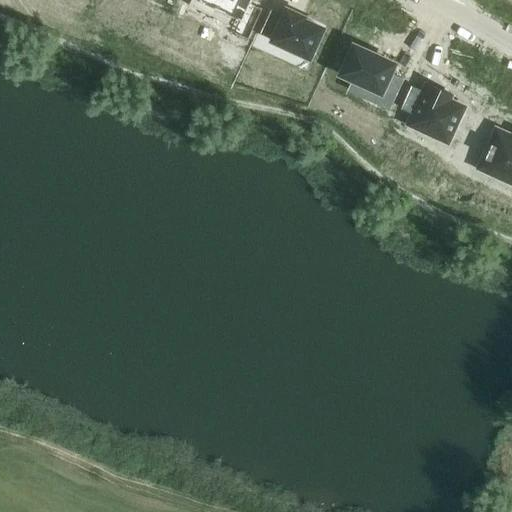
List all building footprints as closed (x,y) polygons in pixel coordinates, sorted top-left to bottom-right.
[(247,39),(261,9),(249,4),(250,0),(197,0),(197,2),(239,21),(234,33),(247,39)] [(302,17),(298,15),(299,14),(297,14),(297,15),(290,11),(290,10),(289,9),(288,11),(285,9),(282,15),(271,10),(260,33),(272,38),(271,40),(307,56),(320,28),(318,27),(319,26),(317,25),(317,26),(301,19),(302,17)] [(352,45),(339,73),(378,91),(373,102),(388,109),(401,79),(388,72),(392,63),(378,57),(379,56),(377,55),(377,56),(368,52),(368,51),(367,50),(366,51),(352,45)] [(411,114),(407,124),(446,142),(463,107),(448,100),(450,94),(425,83),(422,91),(410,86),(400,108),(411,114)] [(511,184),(511,136),(495,129),(477,168),(511,184)]
